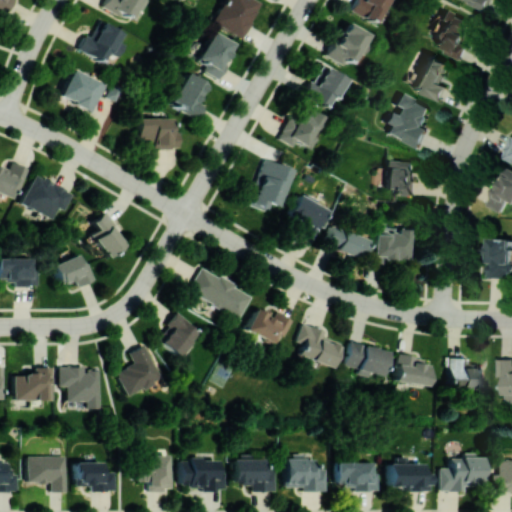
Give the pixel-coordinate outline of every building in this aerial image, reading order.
[(0,0),(0,8),(5,11),(10,0),(0,0)] [(259,2),(254,0),(221,0),(210,21),(240,37),(259,2)] [(354,0),(349,10),(373,22),(384,0),(354,0)] [(463,0),(485,9),(488,0),(463,0)] [(435,43),(446,47),(444,52),(461,59),(466,45),(463,43),(472,21),(443,10),(439,21),(443,22),(435,43)] [(75,49),(103,62),(108,52),(118,56),(124,43),(117,40),(120,31),(96,20),(89,36),(83,33),(75,49)] [(365,32),(342,22),(333,44),(328,42),(323,55),(348,65),(354,51),(360,54),(365,43),(361,42),(365,32)] [(231,43),(209,31),(194,58),(204,63),(200,70),(216,78),(224,63),(221,61),(231,43)] [(447,85),(441,83),(450,62),(427,52),(412,87),(441,100),(447,85)] [(342,76),(316,64),(302,96),(328,108),(342,76)] [(56,96),(90,111),(103,84),(69,68),(56,96)] [(201,104),(197,102),(207,84),(184,72),(167,103),(194,117),(201,104)] [(430,106),(399,92),(392,108),(391,107),(384,122),(390,124),(387,133),(418,147),(426,128),(421,126),(430,106)] [(309,148),(315,136),(311,134),(321,116),(300,105),(291,123),(284,119),(275,138),(291,146),(293,141),(309,148)] [(135,117),(134,139),(151,139),(151,147),(177,148),(177,131),(168,131),(169,118),(135,117)] [(265,202),(276,206),(289,168),(261,158),(246,203),(263,209),(265,202)] [(412,160),(386,159),(385,188),(394,188),(394,194),(411,194),(412,160)] [(0,167),(0,194),(7,198),(10,189),(16,191),(25,168),(8,161),(5,169),(0,167)] [(511,169),(503,166),(488,206),(502,211),(507,199),(511,200),(511,169)] [(17,203),(50,218),(55,206),(62,209),(70,191),(31,174),(17,203)] [(294,194),(284,213),(302,222),(298,231),(311,238),(326,210),(294,194)] [(109,226),(112,224),(102,211),(88,221),(94,229),(88,234),(104,257),(122,244),(109,226)] [(364,239),(328,225),(320,244),(357,258),(364,239)] [(409,258),(410,228),(394,228),(394,226),(381,226),(380,234),(370,234),(370,263),(379,263),(379,258),(409,258)] [(511,250),(511,238),(488,238),(487,277),(511,277),(511,250)] [(86,262),(80,264),(76,253),(49,263),(57,284),(72,278),(75,285),(93,279),(86,262)] [(35,284),(35,257),(0,257),(0,279),(11,279),(12,285),(35,284)] [(250,293),(197,267),(186,291),(238,317),(250,293)] [(274,311),(271,316),(253,307),(243,328),(275,345),(288,319),(274,311)] [(197,330),(175,312),(154,338),(176,356),(197,330)] [(330,366),(338,342),(320,336),(322,330),(299,323),(293,341),(299,343),(295,355),(330,366)] [(380,375),(385,349),(346,342),(341,365),(355,367),(354,374),(365,376),(366,372),(380,375)] [(142,344),(126,352),(131,362),(113,371),(124,395),(149,384),(152,391),(162,386),(142,344)] [(429,360),(396,355),(392,379),(425,385),(429,360)] [(482,365),(462,364),(462,357),(446,357),(445,387),(481,388),(482,365)] [(511,357),(498,358),(497,376),(505,376),(504,402),(511,402),(511,357)] [(49,399),(48,366),(31,366),(32,373),(10,373),(10,399),(49,399)] [(54,386),(63,386),(63,400),(82,400),(82,407),(97,407),(97,369),(83,368),(83,366),(55,366),(54,386)] [(480,453),(460,453),(460,457),(447,457),(446,467),(437,467),(436,490),(461,490),(461,481),(479,482),(480,453)] [(168,455),(135,454),(134,481),(145,481),(145,489),(167,489),(168,455)] [(64,491),(64,455),(24,455),(25,482),(47,482),(48,491),(64,491)] [(230,483),(249,483),(249,490),(273,490),(273,468),(262,468),(262,458),(247,458),(247,456),(230,456),(230,483)] [(404,462),(404,456),(394,456),(394,463),(384,463),(385,486),(395,485),(395,489),(428,489),(428,473),(421,473),(420,462),(404,462)] [(177,484),(186,484),(186,489),(222,489),(222,473),(215,472),(216,458),(177,458),(177,484)] [(325,468),(314,468),(314,458),(281,458),(281,486),(300,486),(300,490),(325,490),(325,468)] [(490,473),(490,491),(511,490),(511,458),(496,459),(496,473),(490,473)] [(0,459),(0,490),(15,490),(15,473),(5,474),(4,460),(0,459)] [(72,461),(73,485),(88,485),(88,490),(114,489),(113,470),(101,470),(100,461),(72,461)] [(370,461),(334,461),(334,483),(343,483),(344,489),(376,489),(376,471),(370,471),(370,461)]
